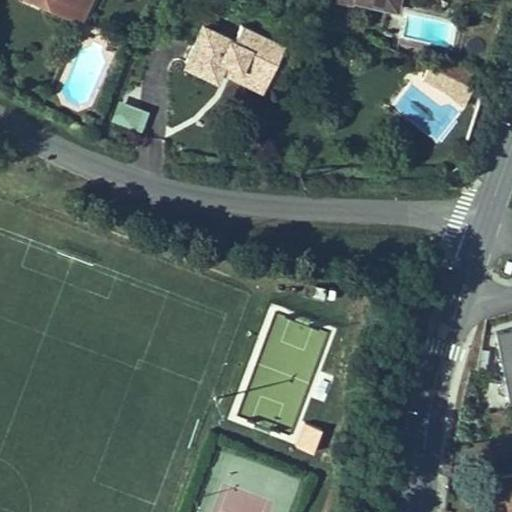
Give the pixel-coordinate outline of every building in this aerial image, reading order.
[(48,0),(49,0),(83,17),(92,0),(31,0),(38,3),(48,0)] [(49,0),(48,0),(38,3),(80,24),(83,17),(49,0)] [(395,10),(396,0),(376,0),(375,5),(395,10)] [(203,26),(184,67),(216,82),(220,73),(224,64),(264,83),(272,64),(281,46),(239,25),(232,40),(203,26)] [(294,52),(281,46),(272,64),(285,70),(294,52)] [(442,60),(436,73),(450,80),(452,81),(459,68),(442,60)] [(259,91),(264,83),(224,64),(220,73),(259,91)] [(444,94),(450,80),(436,73),(427,68),(420,82),(444,94)] [(459,68),(452,81),(466,88),(472,75),(459,68)] [(461,108),(470,90),(466,88),(452,81),(450,80),(444,94),(461,108)] [(117,97),(110,118),(141,127),(147,105),(117,97)] [(511,330),(495,334),(508,405),(511,403),(511,330)] [(511,511),(511,474),(493,478),(498,511),(511,511)]
